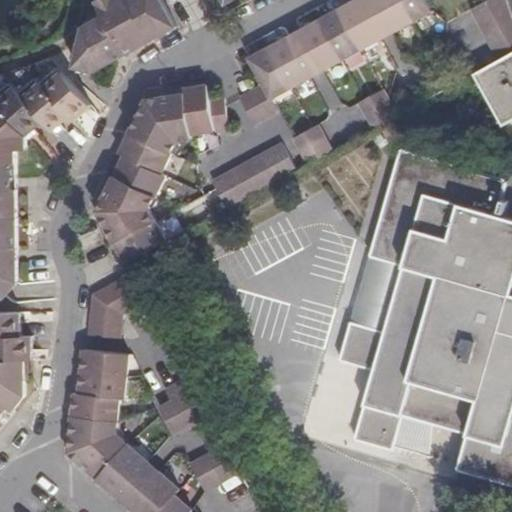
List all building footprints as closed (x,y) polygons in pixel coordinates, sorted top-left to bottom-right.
[(95,73),(118,60),(119,59),(141,47),(180,27),(164,0),(109,0),(102,4),(102,5),(107,16),(89,26),(79,66),(95,73)] [(358,0),(341,10),(363,50),(433,12),(427,0),(358,0)] [(511,45),(511,13),(507,0),(476,0),(469,3),(491,57),(511,45)] [(341,10),(250,59),(264,85),(264,86),(272,100),(363,50),(341,10)] [(447,21),(457,44),(480,33),(470,11),(447,21)] [(511,45),(491,57),(493,61),(511,50),(511,45)] [(511,118),(511,50),(493,61),(473,72),(499,125),(511,118)] [(60,66),(42,80),(70,114),(74,119),(93,104),(60,66)] [(70,114),(42,80),(38,77),(22,90),(46,118),(54,127),(70,114)] [(0,89),(0,102),(1,104),(27,134),(46,118),(22,90),(12,79),(0,89)] [(113,238),(124,259),(165,236),(151,207),(166,175),(162,173),(178,142),(193,140),(193,135),(231,131),(227,100),(213,102),(212,86),(199,88),(189,90),(188,94),(173,96),(151,100),(136,128),(124,150),(128,152),(122,164),(108,194),(99,212),(113,238)] [(272,100),(264,86),(250,94),(242,98),(256,125),(279,113),(272,100)] [(359,104),(369,124),(396,109),(385,91),(359,104)] [(27,134),(1,104),(0,105),(0,267),(1,267),(17,281),(20,278),(19,239),(19,179),(18,147),(29,146),(29,136),(27,134)] [(396,109),(369,124),(372,128),(399,113),(396,109)] [(294,141),(305,159),(331,145),(321,125),(294,141)] [(215,181),(225,203),(295,164),(284,144),(215,181)] [(331,145),(305,159),(307,163),(334,149),(331,145)] [(368,258),(402,267),(384,333),(349,324),(339,361),(373,371),(353,439),(391,450),(400,416),(467,435),(457,469),(511,484),(511,220),(494,215),(503,181),(398,151),(368,258)] [(295,164),(225,203),(227,208),(298,169),(295,164)] [(165,236),(124,259),(127,265),(168,241),(165,236)] [(1,267),(0,267),(0,290),(3,294),(17,281),(1,267)] [(95,296),(91,335),(120,338),(122,314),(147,301),(132,275),(95,296)] [(0,334),(22,334),(22,321),(22,311),(0,311),(0,334)] [(0,334),(0,359),(25,359),(32,358),(32,347),(31,335),(22,334),(0,334)] [(189,511),(192,510),(176,494),(180,489),(154,466),(116,432),(119,398),(125,400),(129,355),(89,350),(85,349),(83,365),(79,394),(74,395),(73,405),(69,437),(67,453),(78,463),(85,468),(111,491),(121,500),(135,511),(189,511)] [(25,359),(0,359),(0,414),(7,406),(13,409),(26,392),(25,359)] [(194,387),(189,378),(165,390),(170,399),(194,387)] [(194,387),(170,399),(159,405),(173,433),(209,414),(194,387)] [(240,472),(226,446),(191,465),(206,491),(240,472)]
